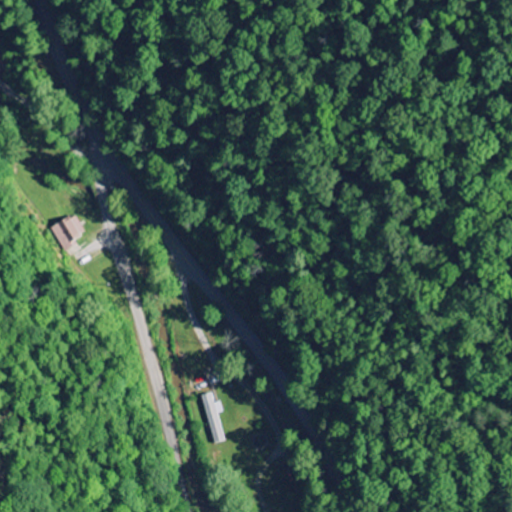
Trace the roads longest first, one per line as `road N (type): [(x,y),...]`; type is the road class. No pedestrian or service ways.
road 1 (secondary): [(352,511),(290,395),(94,127),(40,0)]
road 2 (residential): [(175,511),(113,265),(98,178),(113,158)]
road 3 (residential): [(173,242),(202,337),(274,429),(270,460)]
road 4 (residential): [(107,147),(57,135),(0,90)]
